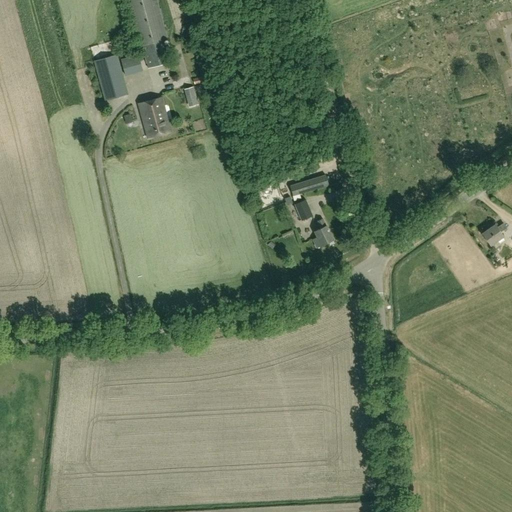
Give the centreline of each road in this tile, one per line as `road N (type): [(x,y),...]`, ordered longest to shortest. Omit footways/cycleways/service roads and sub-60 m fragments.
road 1 (tertiary): [(0,340),(237,321),(318,294),(377,262)]
road 2 (track): [(300,0),(377,262)]
road 3 (unclassified): [(393,511),(377,262)]
road 4 (tertiary): [(377,262),(511,167)]
